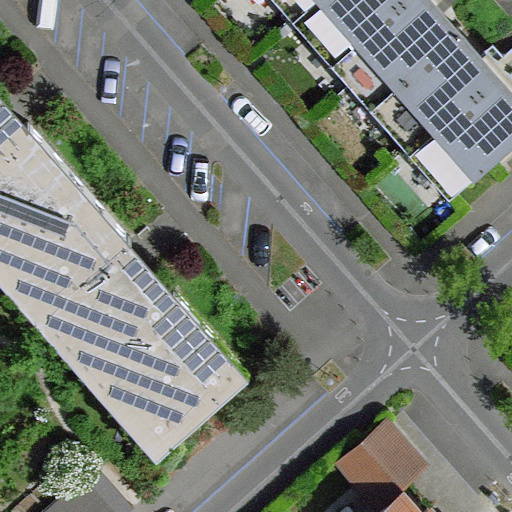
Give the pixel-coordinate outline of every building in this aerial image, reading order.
[(312,0),(280,0),(295,16),(312,0)] [(431,0),(312,0),(295,16),(354,83),(439,8),(431,0)] [(439,8),(354,83),(411,148),(496,73),(439,8)] [(511,90),(496,73),(411,148),(451,195),(511,141),(511,90)] [(0,86),(0,272),(159,453),(251,372),(0,86)] [(422,455),(389,417),(339,461),(372,499),(391,482),(422,455)] [(112,511),(82,478),(63,496),(76,511),(112,511)] [(419,511),(402,492),(378,511),(419,511)]
